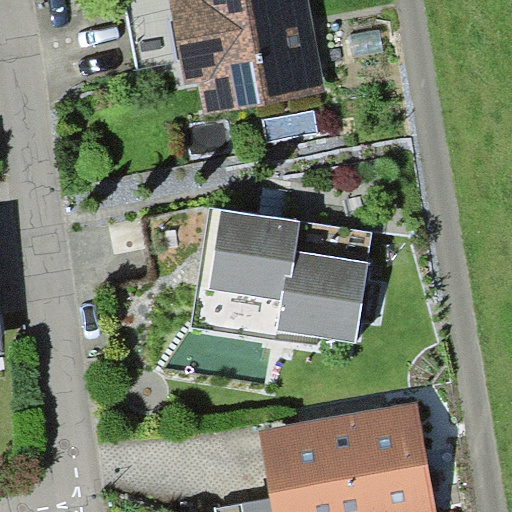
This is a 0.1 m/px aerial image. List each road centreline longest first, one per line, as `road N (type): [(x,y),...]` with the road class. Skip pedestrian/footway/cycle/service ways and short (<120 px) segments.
road 1 (track): [(494,511),(411,0)]
road 2 (residential): [(75,499),(8,0)]
